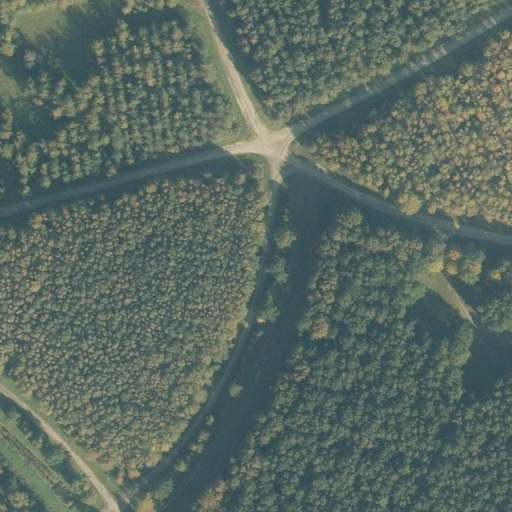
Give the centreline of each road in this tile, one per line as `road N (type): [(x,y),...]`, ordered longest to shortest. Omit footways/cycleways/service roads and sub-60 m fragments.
road 1 (track): [(115,511),(110,505),(178,452),(219,389),(246,318),(282,151),(258,143),(0,215)]
road 2 (track): [(511,9),(282,151),(296,170),(358,199),(511,241)]
road 3 (unknown): [(258,143),(199,0)]
